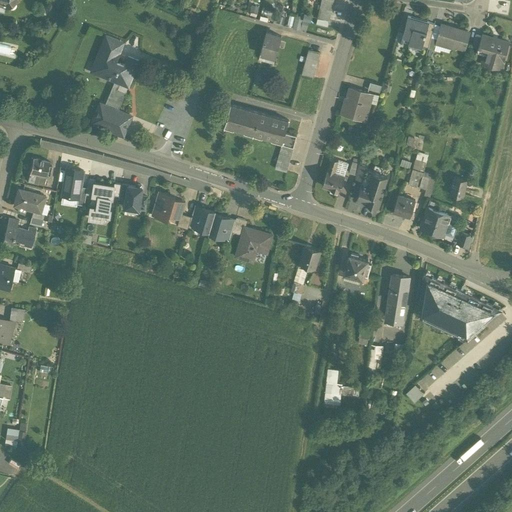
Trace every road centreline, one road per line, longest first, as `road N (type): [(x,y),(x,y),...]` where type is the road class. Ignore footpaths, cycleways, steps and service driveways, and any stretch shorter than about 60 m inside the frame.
road 1 (residential): [(16,124),(116,146),(299,207)]
road 2 (track): [(339,221),(293,511)]
road 3 (residential): [(299,207),(356,0)]
road 4 (residential): [(299,207),(479,274)]
road 5 (track): [(511,92),(472,271)]
road 6 (motorway): [(511,422),(410,511)]
